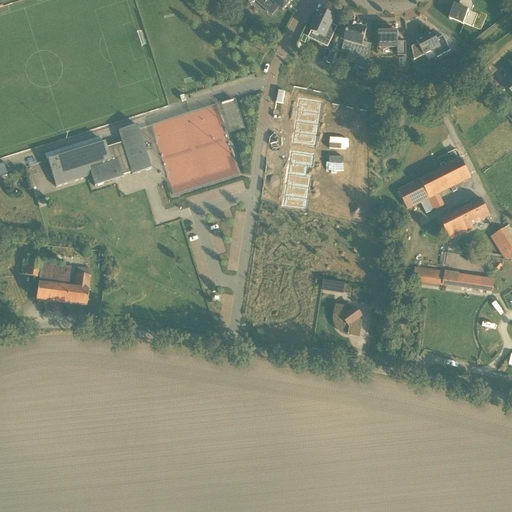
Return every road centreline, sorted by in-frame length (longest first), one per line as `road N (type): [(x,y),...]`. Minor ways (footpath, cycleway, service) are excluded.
road 1 (residential): [(233,344),(277,58),(308,0)]
road 2 (unclassified): [(233,344),(511,394)]
road 3 (unclassified): [(0,334),(52,324),(233,344)]
